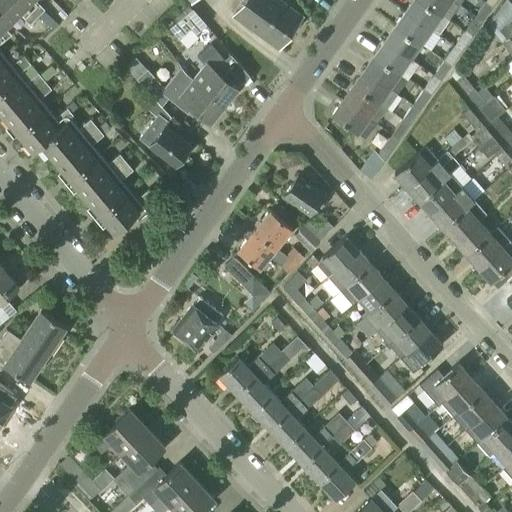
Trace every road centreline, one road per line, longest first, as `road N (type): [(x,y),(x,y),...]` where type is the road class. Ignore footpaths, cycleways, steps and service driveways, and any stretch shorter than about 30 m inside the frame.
road 1 (residential): [(511,365),(285,109)]
road 2 (residential): [(125,330),(285,109)]
road 3 (residential): [(290,511),(125,330)]
road 4 (residential): [(3,511),(125,330)]
road 5 (residential): [(125,330),(0,177)]
road 6 (residential): [(285,109),(361,0)]
